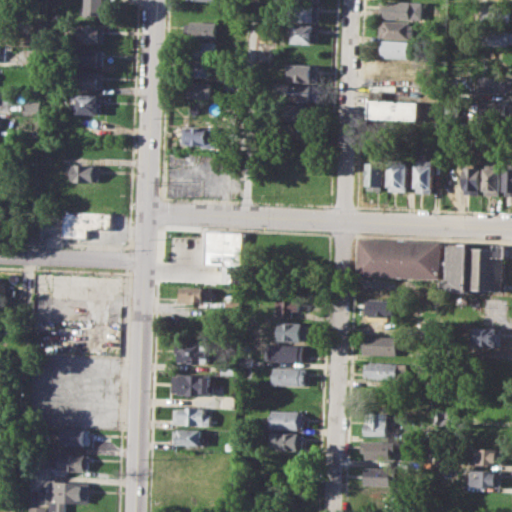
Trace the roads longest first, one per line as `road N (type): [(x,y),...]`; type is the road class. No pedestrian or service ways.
road 1 (residential): [(352,0),(332,511)]
road 2 (tertiary): [(154,0),(134,511)]
road 3 (residential): [(147,211),(511,226)]
road 4 (residential): [(0,253),(145,259)]
